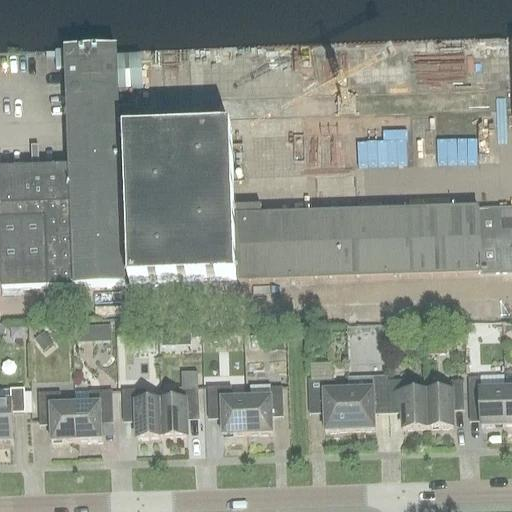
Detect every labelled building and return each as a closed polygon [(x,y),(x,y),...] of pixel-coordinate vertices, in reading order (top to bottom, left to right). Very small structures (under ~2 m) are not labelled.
[(125,289),(117,53),(117,51),(66,53),(66,55),(55,55),(56,71),(67,71),(70,170),(0,173),(0,247),(2,293),(74,290),(125,289)] [(130,289),(237,285),(511,275),(511,211),(480,213),(480,212),(261,219),(261,210),(235,211),(232,134),(124,138),(130,289)] [(124,323),(116,323),(117,338),(125,338),(124,323)] [(94,328),(79,329),(80,345),(95,344),(94,328)] [(53,345),(44,335),(35,342),(44,352),(53,345)] [(176,335),(162,336),(163,348),(177,347),(176,335)] [(388,409),(387,384),(387,379),(386,370),(377,371),(378,380),(348,381),(348,393),(350,434),(375,433),(374,410),(388,409)] [(160,404),(162,441),(188,440),(187,418),(198,418),(197,375),(181,375),(181,391),(174,391),(175,403),(160,404)] [(506,428),(505,391),(480,392),(480,380),(468,381),(469,408),(480,408),(481,429),(506,428)] [(325,435),(350,434),(348,393),(333,393),(333,381),(308,382),(309,412),(324,411),(325,435)] [(411,383),(387,384),(388,409),(388,411),(402,411),(403,432),(428,431),(426,394),(412,395),(411,383)] [(426,394),(428,431),(452,430),(452,409),(463,408),(462,384),(450,384),(451,394),(426,394)] [(247,438),(246,401),(231,401),(231,389),(207,390),(208,418),(221,417),(222,439),(247,438)] [(246,401),(247,438),(272,437),(271,415),(283,415),(282,390),(270,390),(270,400),(246,401)] [(11,404),(0,403),(0,446),(14,446),(12,416),(25,416),(24,391),(10,392),(11,404)] [(162,441),(160,404),(146,404),(145,392),(122,393),(123,421),(136,420),(137,442),(162,441)] [(75,407),(76,444),(101,443),(100,421),(113,421),(112,393),(89,394),(89,406),(75,407)] [(76,444),(75,407),(60,407),(60,395),(38,396),(39,424),(50,423),(51,445),(76,444)]
